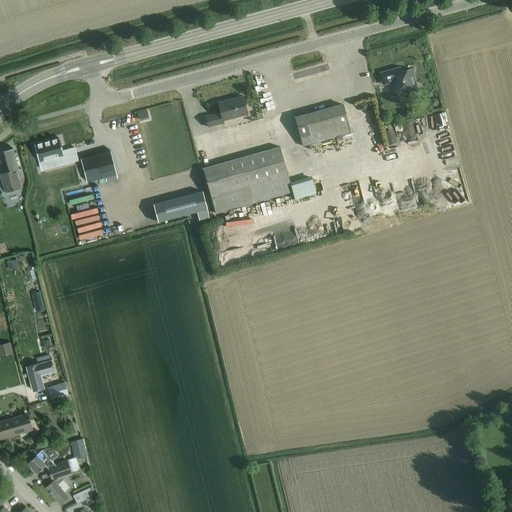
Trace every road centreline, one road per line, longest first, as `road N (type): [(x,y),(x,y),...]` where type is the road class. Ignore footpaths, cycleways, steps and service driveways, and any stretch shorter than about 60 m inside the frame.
road 1 (secondary): [(90,67),(305,7)]
road 2 (unclassified): [(99,102),(314,44)]
road 3 (unclassified): [(314,44),(478,0)]
